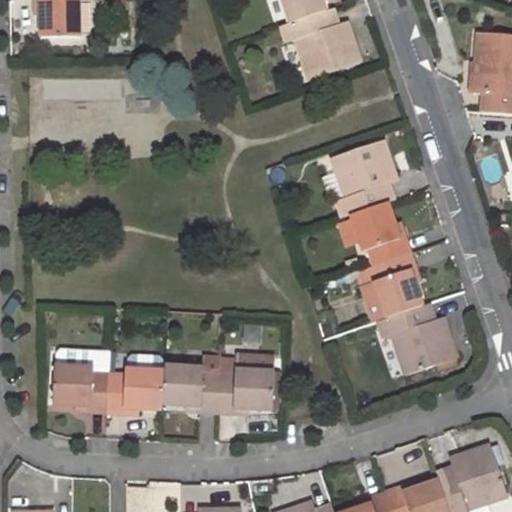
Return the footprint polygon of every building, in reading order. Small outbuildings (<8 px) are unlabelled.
[(39,3),(41,39),(79,39),(79,1),(73,1),(72,0),(34,0),(34,3),(39,3)] [(278,0),(288,27),(325,14),(319,0),(278,0)] [(293,44),(308,82),(361,64),(348,28),(338,32),(330,13),(325,14),(288,27),(278,30),(285,47),(293,44)] [(511,37),(476,35),(471,92),(482,92),(481,111),(511,113),(511,37)] [(332,161),(345,200),(335,203),(341,220),(348,217),(386,204),(391,203),(384,182),(395,178),(384,145),(332,161)] [(398,241),(386,204),(348,217),(362,255),(367,252),(372,267),(408,255),(402,239),(398,241)] [(421,309),(409,274),(414,272),(408,255),(372,267),(378,284),(372,286),(385,321),(421,309)] [(390,337),(405,377),(456,360),(444,326),(433,329),(426,307),(421,309),(385,321),(376,324),(382,340),(390,337)] [(380,344),(392,378),(399,375),(388,341),(380,344)] [(268,414),(269,375),(269,362),(270,347),(219,345),(217,378),(215,416),(231,417),(231,413),(268,414)] [(124,360),(123,375),(123,378),(108,378),(107,417),(122,417),(122,412),(161,414),(161,409),(163,376),(163,371),(163,361),(124,360)] [(161,409),(197,411),(197,416),(215,416),(217,378),(199,378),(199,372),(163,371),(163,376),(161,409)] [(90,373),(52,372),(52,410),(88,411),(88,416),(107,417),(108,378),(90,378),(90,373)] [(468,511),(503,500),(484,447),(450,460),(454,470),(434,477),(436,482),(445,511),(468,511)] [(445,511),(436,482),(399,494),(397,489),(383,494),(388,511),(445,511)] [(367,505),(346,511),(388,511),(383,494),(366,500),(367,505)]
